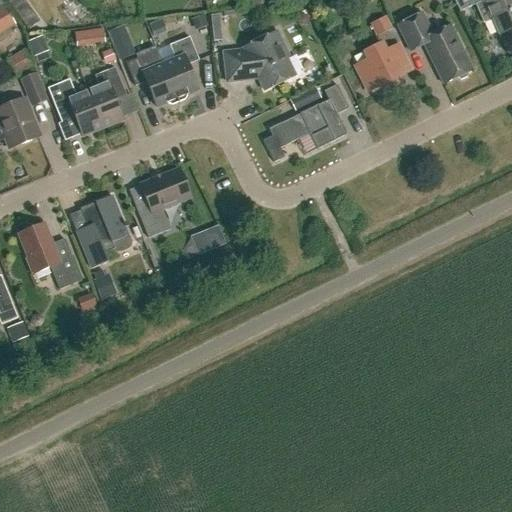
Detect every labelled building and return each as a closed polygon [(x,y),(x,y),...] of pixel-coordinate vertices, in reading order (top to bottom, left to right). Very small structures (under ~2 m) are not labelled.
[(511,0),(452,0),(458,12),(473,6),(481,24),(492,20),(499,35),(511,29),(511,0)] [(4,7),(0,9),(0,34),(14,26),(4,7)] [(217,14),(209,15),(211,41),(220,40),(217,14)] [(432,35),(421,14),(397,26),(410,53),(423,46),(443,85),(456,78),(460,81),(466,78),(467,73),(472,71),(449,26),(432,35)] [(392,17),(374,24),(379,39),(397,32),(392,17)] [(121,26),(107,32),(118,60),(132,54),(121,26)] [(78,46),(106,45),(105,31),(78,33),(78,46)] [(288,57),(276,32),(242,49),(243,51),(223,54),(226,83),(245,81),(244,79),(257,78),(264,92),(294,77),(285,59),(288,57)] [(174,60),(162,65),(178,104),(184,101),(187,96),(197,92),(186,66),(198,61),(189,38),(169,46),(174,60)] [(385,52),(381,44),(363,52),(367,61),(355,67),(367,93),(380,86),(384,95),(401,86),(397,78),(410,71),(398,46),(385,52)] [(17,74),(35,67),(29,52),(11,60),(17,74)] [(178,104),(162,65),(150,70),(146,62),(139,65),(136,59),(125,64),(134,87),(145,83),(156,108),(166,104),(171,107),(178,104)] [(87,92),(102,129),(122,121),(115,102),(126,97),(114,69),(94,77),(98,87),(87,92)] [(46,101),(34,73),(19,79),(30,108),(46,101)] [(81,137),(102,129),(87,92),(75,96),(69,81),(47,89),(61,124),(73,118),(81,137)] [(348,110),(336,86),(323,92),(328,101),(317,107),(317,106),(299,115),(280,125),(268,130),(271,137),(262,142),(273,164),(283,159),(279,150),(289,145),(289,144),(308,135),(316,151),(334,142),(334,141),(346,136),(336,116),(348,110)] [(39,137),(22,96),(0,104),(0,140),(4,139),(9,150),(39,137)] [(190,199),(178,170),(139,186),(146,204),(135,209),(147,238),(166,230),(159,212),(190,199)] [(130,243),(111,197),(79,210),(87,228),(75,233),(90,270),(108,263),(104,254),(130,243)] [(216,226),(206,229),(213,247),(223,243),(216,226)] [(58,263),(44,229),(19,238),(27,258),(24,260),(31,275),(49,268),(59,291),(81,282),(71,258),(58,263)] [(107,276),(91,282),(99,301),(115,295),(107,276)] [(17,319),(0,277),(0,322),(1,325),(17,319)]
